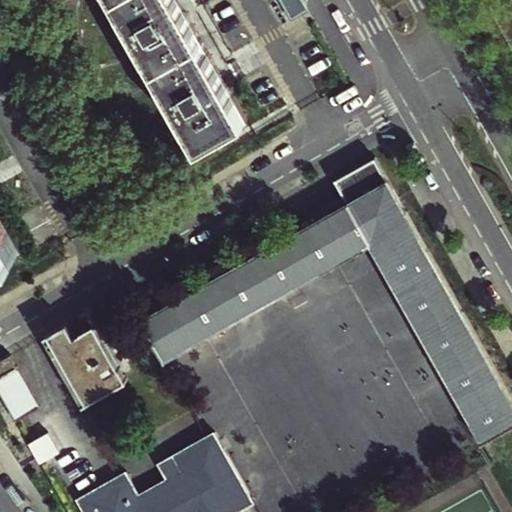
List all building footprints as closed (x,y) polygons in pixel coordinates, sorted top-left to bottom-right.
[(179,0),(118,0),(202,146),(248,120),(179,0)] [(307,0),(290,0),(298,13),(310,6),(307,0)] [(336,178),(349,201),(143,316),(166,359),(376,243),(483,440),(511,423),(511,395),(377,155),(336,178)] [(0,213),(0,261),(21,249),(0,213)] [(67,319),(45,332),(84,402),(129,378),(97,320),(76,332),(67,319)] [(0,357),(0,388),(16,417),(40,404),(11,351),(0,357)] [(126,470),(80,496),(88,511),(239,511),(239,510),(254,502),(214,431),(174,454),(182,468),(138,492),(126,470)]
